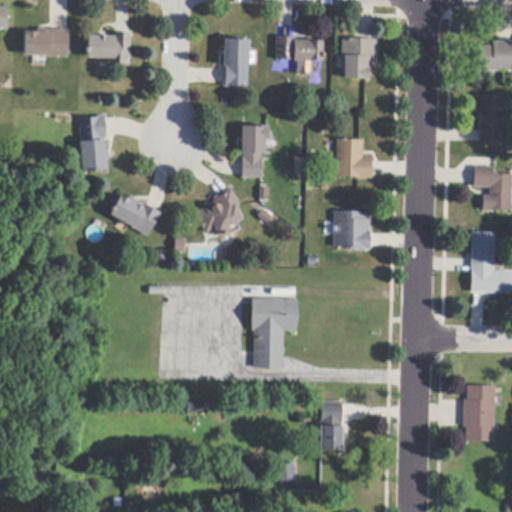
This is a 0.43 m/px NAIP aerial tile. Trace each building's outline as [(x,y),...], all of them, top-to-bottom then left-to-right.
[(8,30),(0,29),(0,8),(6,9),(5,19),(8,19),(8,30)] [(50,30),(68,31),(69,31),(69,57),(25,56),(25,33),(38,33),(38,30),(50,30)] [(117,35),(129,35),(132,35),(131,58),(124,58),(124,65),(114,65),(114,60),(89,59),(89,53),(87,53),(87,48),(89,48),(89,37),(99,37),(99,36),(106,36),(106,37),(114,37),(114,34),(117,35)] [(279,38),(292,38),(296,38),(296,42),(322,42),(322,62),(311,62),(311,76),(297,76),(297,73),(297,62),(293,62),(293,60),(285,60),(276,60),(276,38),(279,38)] [(354,40),(371,40),(376,40),(376,59),(372,59),(372,63),(370,64),(370,70),(368,70),(368,71),(369,72),(369,77),(368,78),(368,80),(344,79),(345,57),(341,57),(342,39),(354,40)] [(249,41),(248,87),(225,87),(226,83),(226,71),(226,66),(225,66),(225,40),(249,41)] [(492,43),(496,43),(511,43),(511,72),(478,72),(477,47),(492,47),(492,43)] [(502,97),(501,147),(479,147),(479,143),(479,132),(480,128),(476,128),(476,109),(480,109),(481,96),(502,97)] [(105,120),(106,136),(106,139),(101,139),(101,141),(106,141),(107,171),(82,172),(82,162),(81,149),(79,120),(105,118),(105,120)] [(242,176),(242,161),(242,158),(244,158),(244,154),(242,154),(242,127),(270,128),(270,141),(267,140),(267,155),(261,155),(261,160),(263,160),(263,179),(242,179),(242,176)] [(371,163),(371,175),(371,180),(359,179),(359,178),(336,178),(336,141),(363,141),(362,159),(371,159),(371,163)] [(478,168),(492,168),(492,175),(511,176),(510,197),(509,206),(509,211),(491,211),(491,212),(481,211),(482,197),(488,197),(489,189),(472,188),(472,184),(472,168),(478,168)] [(207,235),(196,214),(205,210),(204,208),(215,202),(213,199),(218,196),(229,191),(231,189),(240,207),(237,209),(243,220),(228,227),(230,232),(219,237),(215,230),(207,235)] [(132,198),(147,206),(158,212),(162,214),(149,238),(133,229),(133,227),(111,215),(113,212),(111,211),(113,207),(115,208),(121,196),(131,201),(132,198)] [(370,236),(369,247),(369,251),(350,250),(350,249),(333,248),(333,235),(334,224),(334,212),(366,213),(366,220),(369,220),(369,232),(370,232),(370,236)] [(511,294),(483,294),(472,293),(469,293),(469,273),(471,273),(471,272),(471,261),(472,234),(493,234),(492,272),(511,272),(511,294)] [(175,240),(186,240),(185,253),(175,252),(175,240)] [(167,251),(167,261),(156,261),(156,251),(167,251)] [(164,288),(164,295),(163,295),(150,295),(150,287),(164,287),(164,288)] [(282,358),(282,367),(282,370),(253,369),(253,367),(254,357),(254,353),(254,332),(252,332),(252,305),(253,302),(253,299),(297,300),(296,332),(283,332),(282,358)] [(463,427),(463,401),(467,402),(467,387),(494,388),(494,389),(500,390),(500,394),(494,394),(493,443),(466,442),(466,428),(463,427)] [(205,402),(205,414),(188,414),(188,402),(205,402)] [(341,406),(341,426),(341,452),(320,452),(320,427),(321,427),(321,403),(341,403),(341,406)] [(295,483),(277,483),(276,465),(295,465),(295,483)]
